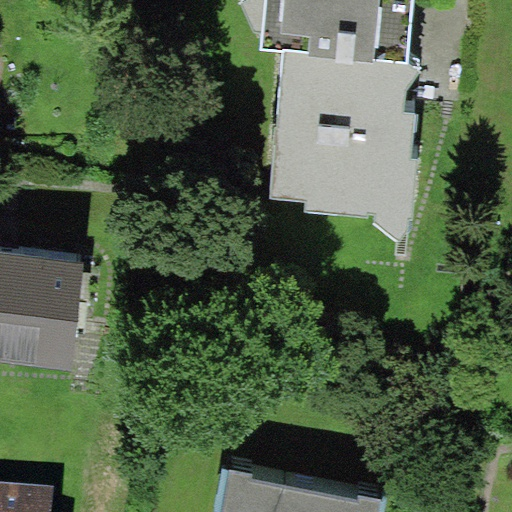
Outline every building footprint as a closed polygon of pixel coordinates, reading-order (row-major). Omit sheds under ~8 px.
[(242,0),(258,34),(410,48),(414,0),(242,0)] [(415,51),(279,40),(268,185),(302,187),(302,201),(367,208),(367,201),(372,202),(372,212),(396,229),(416,200),(418,142),(411,140),(417,118),(418,95),(403,93),(423,64),(415,51)] [(0,245),(0,359),(72,369),(86,257),(0,245)] [(251,459),(227,455),(219,502),(230,504),(228,511),(372,511),(377,483),(357,479),(355,487),(249,467),(251,459)] [(0,481),(0,511),(55,511),(58,489),(0,481)]
